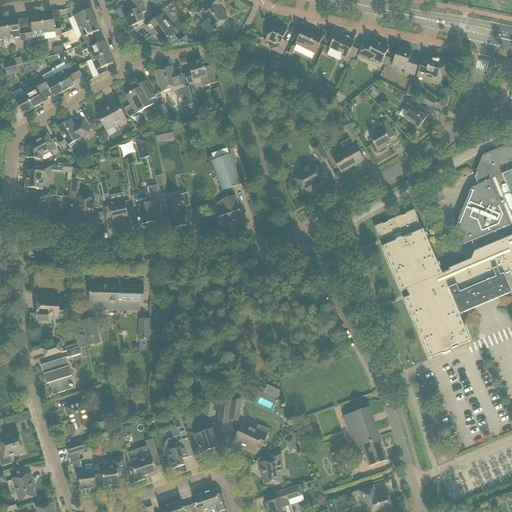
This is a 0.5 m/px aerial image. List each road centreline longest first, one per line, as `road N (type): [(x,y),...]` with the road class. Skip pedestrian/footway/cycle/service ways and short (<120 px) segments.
road 1 (unclassified): [(298,232),(458,126),(488,39)]
road 2 (unclassified): [(24,243),(231,259),(298,232)]
road 3 (residential): [(413,483),(381,385),(298,232)]
road 4 (residential): [(238,511),(223,476),(211,475),(88,507)]
road 5 (residential): [(88,507),(66,500),(23,359)]
road 6 (residential): [(12,136),(130,70)]
road 7 (residential): [(158,54),(231,43),(258,2)]
